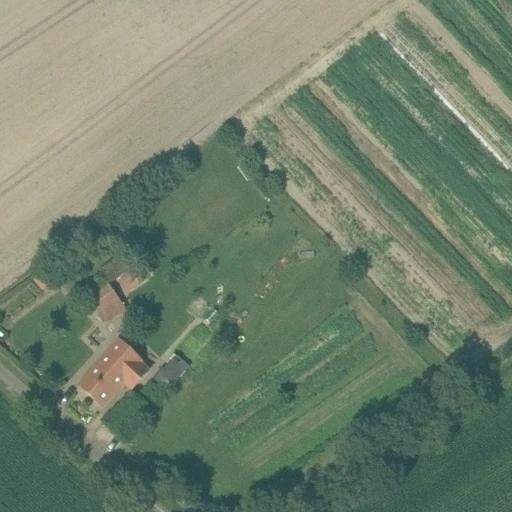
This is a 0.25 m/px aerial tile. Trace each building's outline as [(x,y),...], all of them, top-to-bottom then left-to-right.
[(128,250),(99,270),(109,285),(138,265),(128,250)] [(139,267),(118,281),(126,293),(147,280),(139,267)] [(117,298),(108,284),(89,296),(98,311),(117,298)] [(132,391),(146,376),(149,373),(140,365),(141,363),(120,343),(80,387),(101,407),(124,383),(132,391)] [(167,391),(188,367),(176,356),(155,380),(167,391)] [(130,392),(104,423),(125,441),(164,395),(151,385),(138,399),(130,392)]
